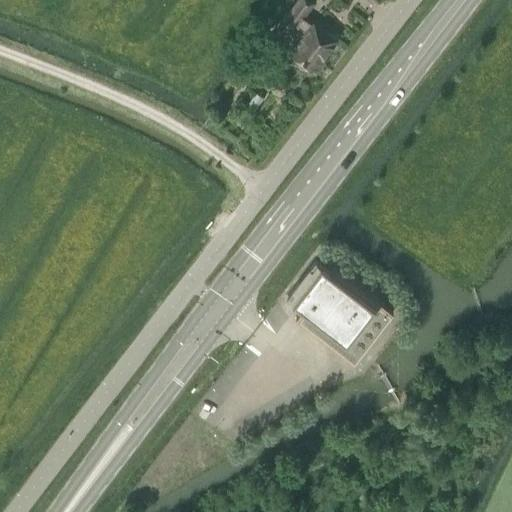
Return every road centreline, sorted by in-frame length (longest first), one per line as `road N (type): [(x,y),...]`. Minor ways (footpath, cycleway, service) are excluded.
road 1 (unclassified): [(14,511),(408,0)]
road 2 (primary): [(63,511),(454,0)]
